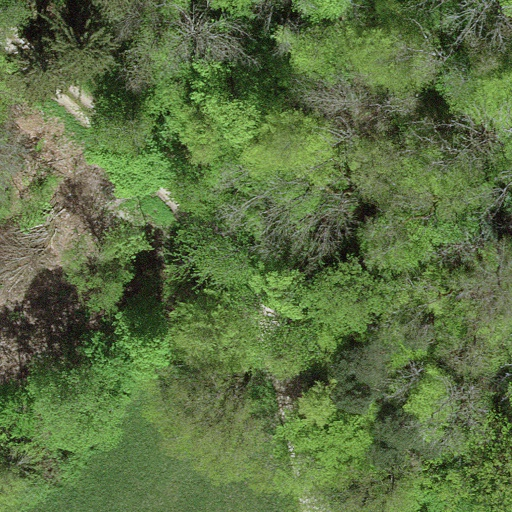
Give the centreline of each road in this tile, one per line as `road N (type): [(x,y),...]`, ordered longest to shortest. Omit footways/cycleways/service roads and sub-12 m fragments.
road 1 (track): [(315,511),(274,371),(234,274),(0,20)]
road 2 (track): [(0,457),(53,389),(82,334),(80,276),(4,24)]
